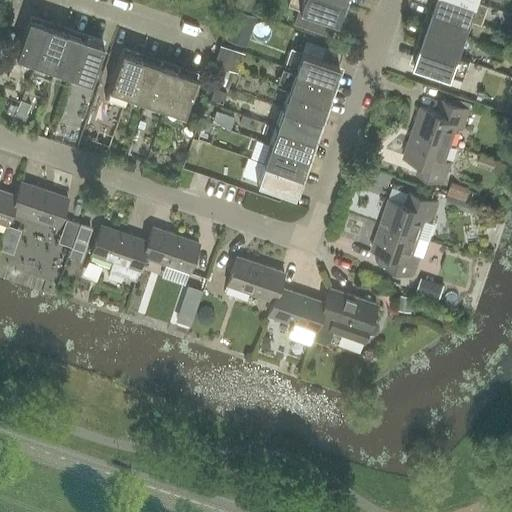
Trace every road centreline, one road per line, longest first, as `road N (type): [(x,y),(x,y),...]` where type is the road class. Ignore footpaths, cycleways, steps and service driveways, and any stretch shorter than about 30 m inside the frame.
road 1 (residential): [(300,230),(276,230),(0,136)]
road 2 (residential): [(300,230),(318,218),(392,0)]
road 3 (tertiary): [(210,511),(0,440)]
road 4 (residential): [(202,46),(69,0)]
